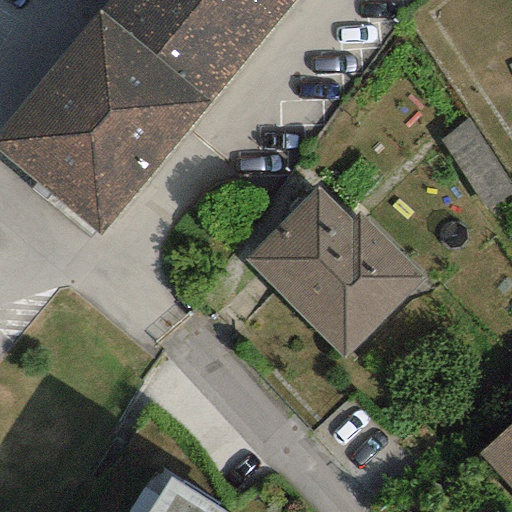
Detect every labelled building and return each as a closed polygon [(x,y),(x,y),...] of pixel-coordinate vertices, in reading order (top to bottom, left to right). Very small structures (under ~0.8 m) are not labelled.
[(295,0),(110,0),(0,137),(0,161),(101,242),(295,0)] [(483,217),(511,198),(511,192),(467,122),(435,142),(483,217)] [(341,362),(417,283),(322,191),(246,270),(341,362)] [(511,433),(482,461),(511,495),(511,433)] [(186,511),(170,501),(163,511),(186,511)]
